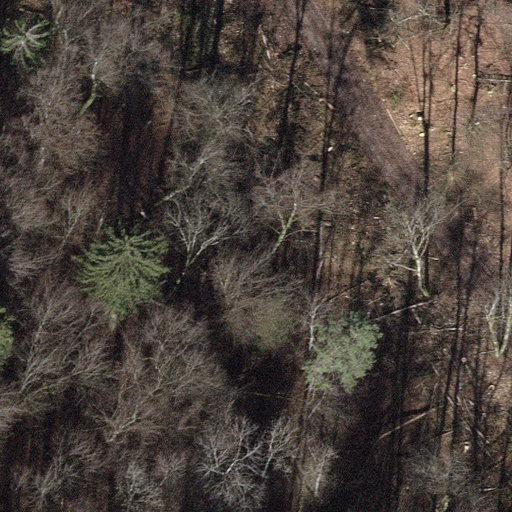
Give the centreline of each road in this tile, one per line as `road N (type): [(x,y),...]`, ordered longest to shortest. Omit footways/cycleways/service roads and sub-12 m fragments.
road 1 (track): [(511,284),(315,0)]
road 2 (track): [(0,214),(96,511)]
